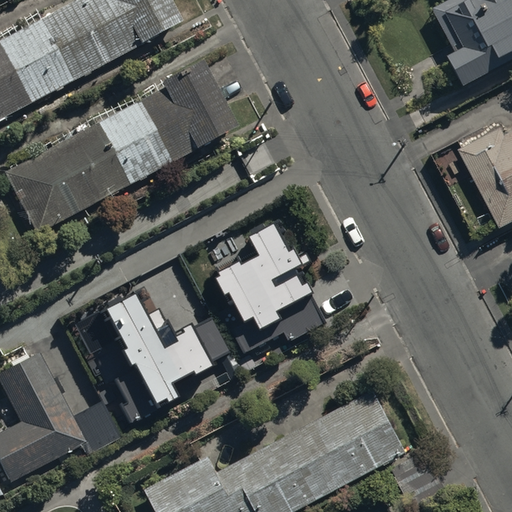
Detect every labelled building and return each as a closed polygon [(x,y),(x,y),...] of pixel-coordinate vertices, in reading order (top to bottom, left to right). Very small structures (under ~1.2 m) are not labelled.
[(0,116),(180,18),(170,0),(73,0),(39,19),(35,11),(0,29),(0,116)] [(511,0),(449,0),(433,9),(456,54),(448,58),(465,89),(511,63),(511,0)] [(3,172),(34,230),(235,121),(201,59),(38,147),(41,152),(3,172)] [(511,131),(506,135),(501,126),(457,149),(499,229),(511,222),(511,131)] [(260,254),(221,275),(246,322),(232,329),(245,353),(285,332),(290,341),(326,322),(275,224),(251,237),(260,254)] [(132,295),(76,324),(90,352),(115,339),(131,371),(113,381),(124,403),(118,406),(129,426),(180,400),(171,383),(229,354),(210,316),(171,336),(157,309),(143,316),(132,295)] [(0,384),(18,421),(0,430),(0,460),(9,480),(80,444),(85,453),(117,437),(62,328),(24,347),(28,355),(0,368),(0,384)] [(208,454),(144,487),(156,511),(255,511),(256,511),(255,511),(291,511),(406,453),(372,388),(216,469),(208,454)] [(422,450),(388,469),(410,508),(444,489),(422,450)]
